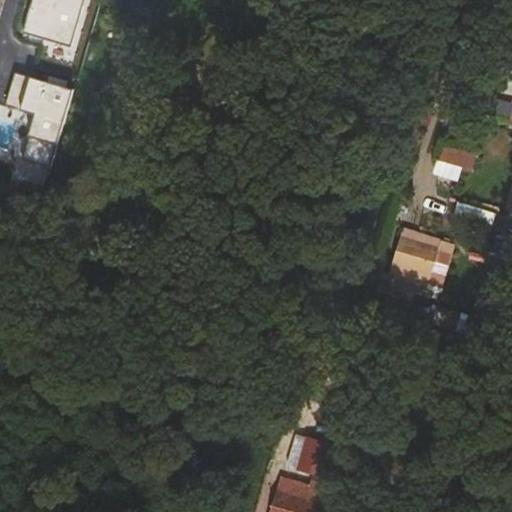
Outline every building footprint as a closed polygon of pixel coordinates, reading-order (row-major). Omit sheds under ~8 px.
[(71,60),(89,0),(33,0),(22,38),(56,48),(54,55),(71,60)] [(140,0),(115,0),(109,22),(132,29),(140,0)] [(58,144),(74,92),(16,74),(8,103),(36,112),(29,134),(58,144)] [(462,202),(455,221),(469,226),(468,228),(494,237),(502,215),(462,202)] [(491,259),(511,265),(511,224),(503,221),(491,259)] [(408,226),(405,233),(453,248),(441,288),(450,291),(465,243),(408,226)] [(393,274),(419,282),(441,288),(453,248),(405,233),(393,274)] [(413,305),(419,282),(393,274),(386,297),(413,305)] [(478,296),(472,316),(466,334),(475,337),(492,343),(504,304),(478,296)] [(434,305),(428,322),(431,323),(466,334),(472,316),(434,305)] [(270,511),(316,511),(331,461),(308,453),(298,483),(281,477),(270,511)]
